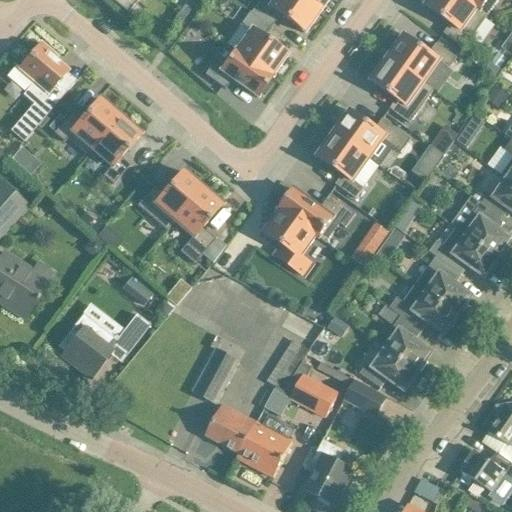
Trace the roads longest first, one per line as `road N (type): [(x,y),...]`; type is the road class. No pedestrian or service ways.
road 1 (residential): [(371,0),(264,152),(242,159),(48,0)]
road 2 (residential): [(386,511),(511,334)]
road 3 (unclassified): [(158,477),(0,398)]
